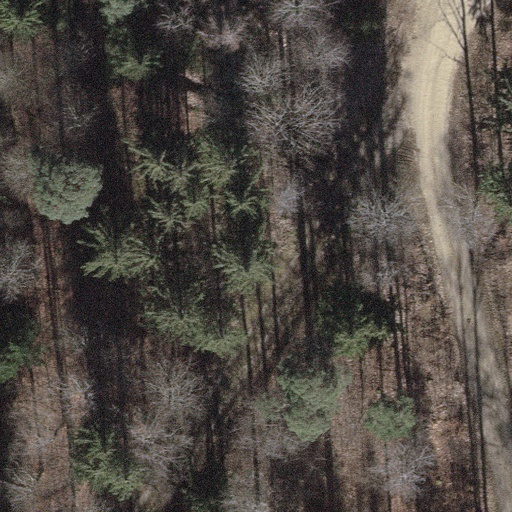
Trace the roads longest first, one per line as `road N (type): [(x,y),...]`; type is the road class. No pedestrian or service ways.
road 1 (track): [(451,0),(149,511)]
road 2 (track): [(511,439),(411,64)]
